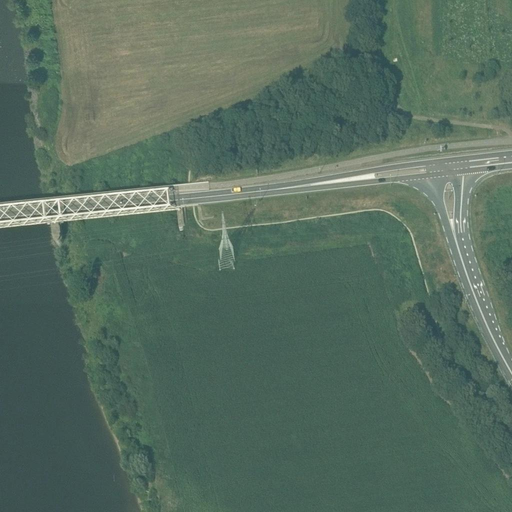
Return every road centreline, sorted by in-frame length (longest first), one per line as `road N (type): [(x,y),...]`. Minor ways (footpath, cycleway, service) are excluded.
road 1 (primary): [(0,219),(309,184)]
road 2 (primary): [(460,164),(374,169),(309,184)]
road 3 (primary): [(511,373),(454,238)]
road 4 (primary): [(309,184),(432,174)]
